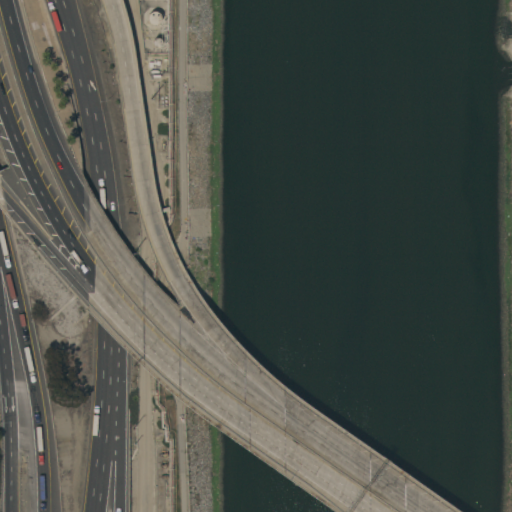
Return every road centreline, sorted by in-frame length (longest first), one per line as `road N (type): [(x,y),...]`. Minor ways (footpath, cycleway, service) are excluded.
road 1 (motorway): [(93,511),(108,355),(105,182)]
road 2 (motorway): [(177,278),(144,186),(111,0)]
road 3 (motorway): [(0,241),(26,345),(42,511)]
road 4 (motorway): [(0,186),(71,275),(181,371)]
road 5 (motorway): [(181,371),(375,511)]
road 6 (motorway): [(326,441),(224,367),(150,299)]
road 7 (motorway): [(326,441),(216,335),(177,278)]
road 8 (motorway): [(71,184),(6,0)]
road 9 (motorway): [(0,88),(30,175),(71,249)]
road 10 (motorway): [(0,337),(10,511)]
road 11 (motorway): [(71,249),(181,371)]
road 12 (motorway): [(105,182),(71,25)]
road 13 (motorway): [(118,511),(108,355)]
road 14 (motorway): [(150,299),(71,184)]
road 15 (motorway): [(432,511),(326,441)]
